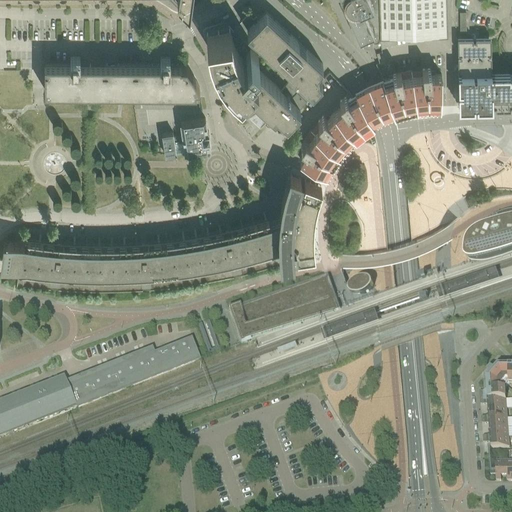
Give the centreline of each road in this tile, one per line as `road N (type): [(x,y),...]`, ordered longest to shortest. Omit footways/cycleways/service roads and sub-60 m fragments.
road 1 (tertiary): [(387,131),(422,469)]
road 2 (residential): [(0,228),(29,216),(204,208),(238,181),(241,150)]
road 3 (residential): [(511,490),(485,491),(475,483),(467,365),(511,327)]
road 4 (residential): [(183,33),(137,13),(0,12)]
road 5 (tertiary): [(269,0),(346,71),(387,131)]
road 6 (unclassified): [(0,371),(66,344),(72,330),(61,308),(0,294)]
road 7 (tertiary): [(387,131),(372,81),(294,0)]
road 8 (residential): [(241,150),(220,130),(205,71),(183,33)]
road 9 (unclassified): [(455,0),(456,120)]
